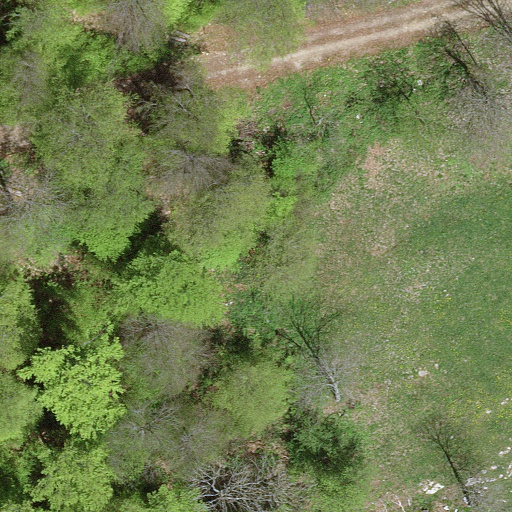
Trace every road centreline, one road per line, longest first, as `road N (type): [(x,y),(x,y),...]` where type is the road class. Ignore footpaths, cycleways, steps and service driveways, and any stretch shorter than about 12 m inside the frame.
road 1 (track): [(493,0),(0,139)]
road 2 (track): [(308,49),(164,39),(0,1)]
